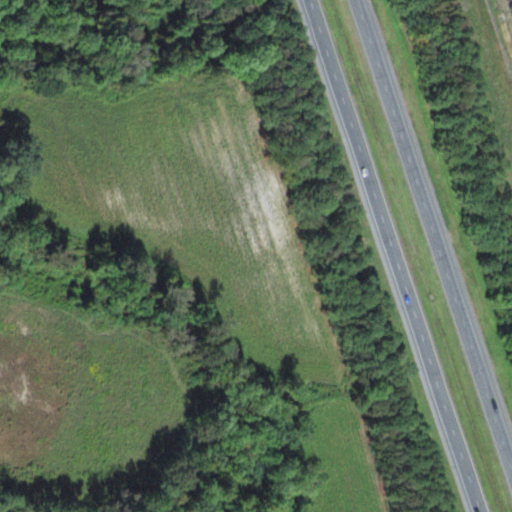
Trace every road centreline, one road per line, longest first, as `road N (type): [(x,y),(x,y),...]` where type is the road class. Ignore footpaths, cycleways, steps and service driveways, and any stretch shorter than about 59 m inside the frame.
road 1 (motorway): [(311,0),(482,511)]
road 2 (motorway): [(511,467),(356,0)]
